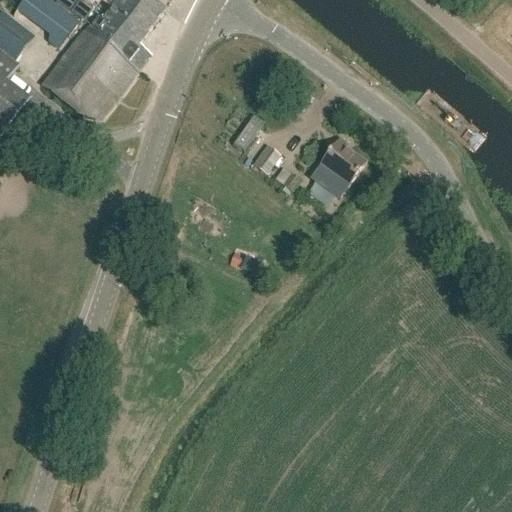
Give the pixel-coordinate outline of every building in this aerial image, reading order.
[(78,25),(44,0),(26,0),(12,19),(56,53),(78,25)] [(110,56),(137,76),(150,59),(138,49),(165,13),(147,0),(118,0),(100,24),(96,21),(98,18),(95,16),(96,4),(83,7),(79,4),(82,0),(51,0),(66,11),(65,12),(88,29),(114,50),(110,56)] [(33,39),(1,15),(0,15),(0,53),(14,64),(33,39)] [(101,124),(137,76),(110,56),(114,50),(88,29),(42,90),(83,121),(101,124)] [(20,71),(0,55),(0,145),(31,105),(8,88),(20,71)] [(354,134),(357,115),(338,113),(335,131),(354,134)] [(254,120),(235,148),(245,155),(264,126),(254,120)] [(352,141),(343,135),(324,160),(354,183),(371,160),(350,144),(352,141)] [(282,158),(269,148),(254,169),(267,178),(282,158)] [(286,191),(296,178),(288,172),(278,184),(286,191)] [(280,222),(273,232),(298,250),(305,240),(280,222)]
